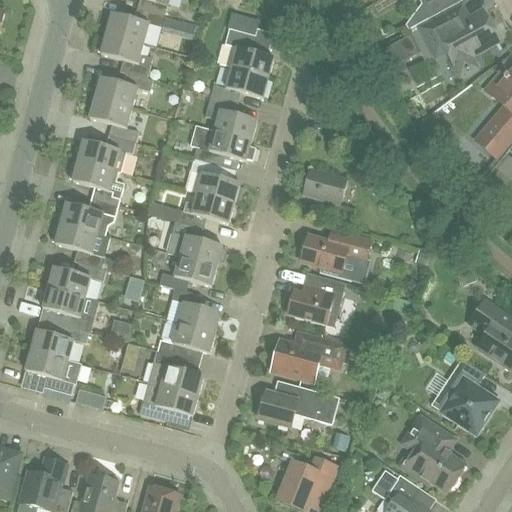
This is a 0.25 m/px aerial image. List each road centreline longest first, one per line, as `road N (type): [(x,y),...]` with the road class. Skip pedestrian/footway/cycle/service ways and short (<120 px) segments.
road 1 (unclassified): [(210,472),(270,243),(266,221),(297,97),(322,88)]
road 2 (unclassified): [(0,249),(67,0)]
road 3 (unclassified): [(210,472),(0,412)]
